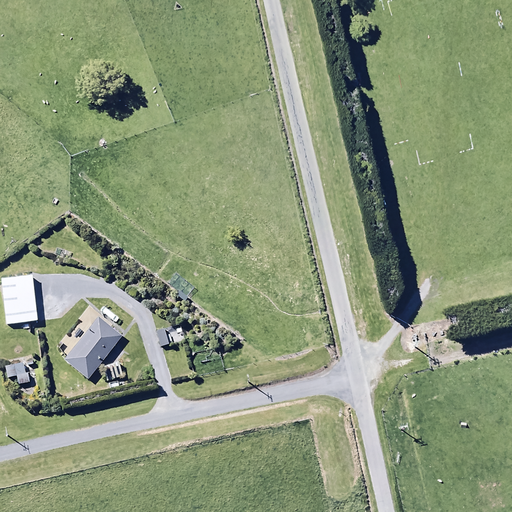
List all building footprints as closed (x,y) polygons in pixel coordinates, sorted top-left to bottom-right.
[(32,276),(1,279),(6,324),(37,320),(32,276)] [(129,327),(106,309),(71,353),(94,371),(129,327)] [(145,344),(149,358),(171,352),(168,338),(145,344)] [(25,362),(5,367),(8,378),(17,376),(20,386),(33,382),(30,372),(28,373),(25,362)] [(108,375),(93,379),(96,393),(112,389),(108,375)]
